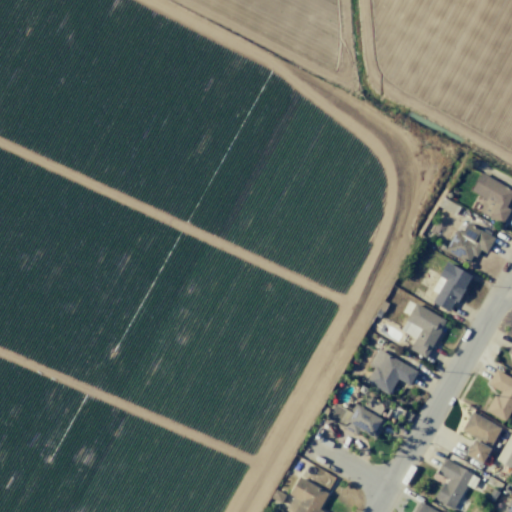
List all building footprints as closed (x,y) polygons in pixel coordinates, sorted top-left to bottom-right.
[(509,209),(501,224),(479,211),(486,199),(470,190),(480,172),(511,189),(511,194),(505,207),(509,209)] [(452,214),(457,206),(442,197),(437,206),(452,214)] [(466,222),(494,237),(485,253),(479,249),(475,256),(471,254),(466,263),(442,250),(454,228),(460,231),(466,222)] [(445,262),(471,275),(456,302),(453,300),(447,311),(431,302),(436,293),(430,290),(445,262)] [(425,358),(440,331),(438,330),(444,320),(414,303),(399,330),(415,339),(409,349),(425,358)] [(377,348),(417,371),(409,385),(397,379),(387,395),(365,381),(373,368),(368,365),(377,348)] [(504,421),(511,406),(511,378),(495,369),(486,384),(500,392),(497,396),(494,395),(485,411),(504,421)] [(362,408),(367,399),(369,398),(372,397),(375,397),(378,398),(380,399),(381,402),(382,405),(382,407),(377,416),(385,421),(374,441),(358,431),(355,436),(340,427),(341,424),(326,415),(332,404),(345,411),(348,405),(354,409),(356,404),(362,408)] [(489,448),(481,463),(464,453),(473,439),(474,440),(475,438),(460,430),(470,412),(499,428),(488,448),(489,448)] [(510,430),(511,431),(511,466),(511,468),(494,458),(510,430)] [(443,458),(471,474),(451,509),(432,498),(442,482),(445,484),(447,479),(435,472),(443,458)] [(298,476),(327,493),(318,508),(325,511),(288,511),(285,510),(292,497),(288,494),(298,476)] [(489,476),(503,484),(499,491),(485,483),(489,476)] [(275,488),(285,494),(280,503),(269,497),(275,488)] [(492,488),(498,492),(492,502),(486,498),(492,488)] [(511,511),(511,493),(501,511),(511,511)] [(412,511),(419,501),(438,511),(412,511)]
